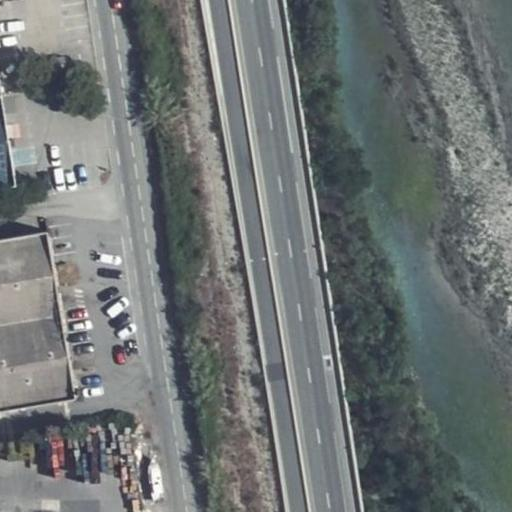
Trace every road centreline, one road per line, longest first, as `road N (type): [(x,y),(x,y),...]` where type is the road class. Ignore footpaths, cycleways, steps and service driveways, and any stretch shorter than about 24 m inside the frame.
road 1 (trunk): [(216,0),(296,511)]
road 2 (trunk): [(328,511),(250,0)]
road 3 (unclassified): [(111,0),(180,511)]
